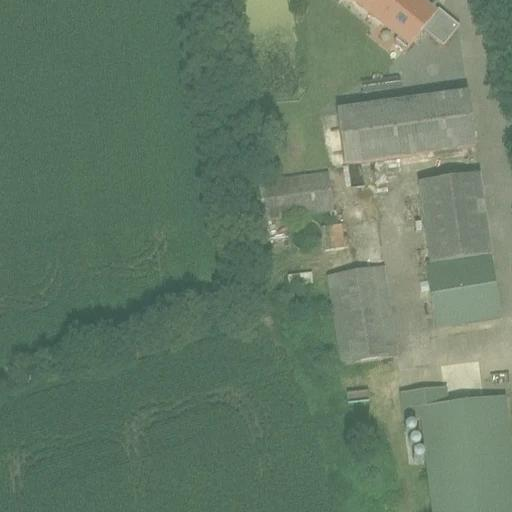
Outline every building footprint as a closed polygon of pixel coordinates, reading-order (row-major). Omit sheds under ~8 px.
[(435,14),(415,0),(339,0),(340,0),(407,51),(422,31),(435,14)] [(444,48),(459,27),(438,10),(435,14),(422,31),(444,48)] [(400,79),(363,84),(365,100),(402,94),(400,79)] [(464,94),(337,112),(345,167),(471,149),(464,94)] [(328,174),(266,183),(272,222),(333,213),(328,174)] [(481,177),(418,185),(436,330),(499,322),(481,177)] [(337,228),(320,230),(322,252),(340,250),(337,228)] [(385,269),(328,278),(341,366),(399,357),(385,269)] [(511,511),(511,451),(505,400),(448,408),(446,391),(403,397),(406,424),(420,422),(431,511),(511,511)]
